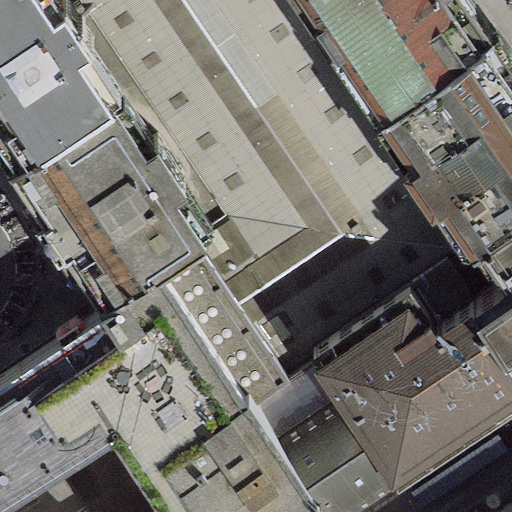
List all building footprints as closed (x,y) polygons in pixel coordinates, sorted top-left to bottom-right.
[(0,0),(0,140),(14,161),(118,91),(85,43),(94,36),(70,0),(61,0),(58,2),(56,0),(0,0)] [(82,0),(228,213),(316,345),(408,283),(458,248),(290,0),(82,0)] [(493,31),(471,0),(319,0),(387,102),(493,31)] [(511,58),(493,31),(387,102),(420,151),(412,157),(435,193),(443,187),(477,238),(485,231),(511,212),(511,58)] [(163,258),(207,227),(176,180),(185,174),(159,132),(150,139),(118,91),(14,161),(104,298),(163,258)] [(511,270),(507,275),(476,295),(511,349),(511,212),(485,231),(502,255),(509,256),(511,253),(511,270)] [(256,397),(321,353),(316,345),(228,213),(207,227),(163,258),(256,397)] [(333,511),(256,397),(163,258),(104,298),(108,302),(71,326),(59,334),(0,373),(0,499),(58,462),(118,424),(173,508),(166,511),(333,511)] [(511,399),(511,349),(476,295),(432,322),(408,283),(316,345),(321,353),(401,475),(511,399)] [(256,397),(333,511),(344,511),(401,475),(321,353),(256,397)] [(0,499),(0,511),(82,511),(88,508),(58,462),(0,499)]
